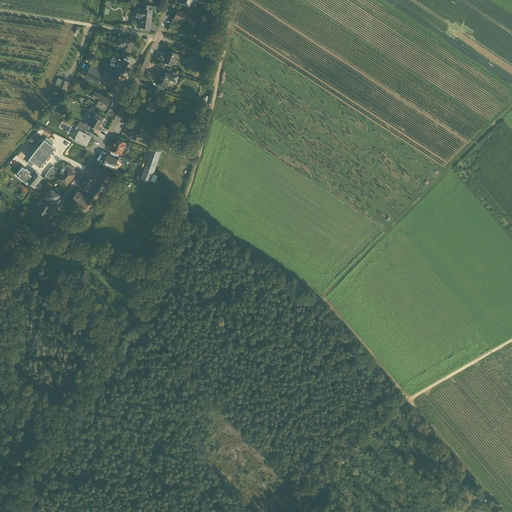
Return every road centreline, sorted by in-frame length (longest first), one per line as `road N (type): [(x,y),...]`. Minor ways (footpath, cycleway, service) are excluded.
road 1 (track): [(12,511),(161,270),(181,207)]
road 2 (track): [(511,339),(406,399),(292,511)]
road 3 (track): [(319,299),(501,511)]
road 4 (track): [(511,107),(319,299)]
road 5 (residential): [(168,0),(159,37),(106,139),(44,226)]
road 6 (track): [(232,0),(209,120),(181,207)]
road 7 (track): [(181,207),(319,299)]
road 8 (track): [(159,37),(0,10)]
